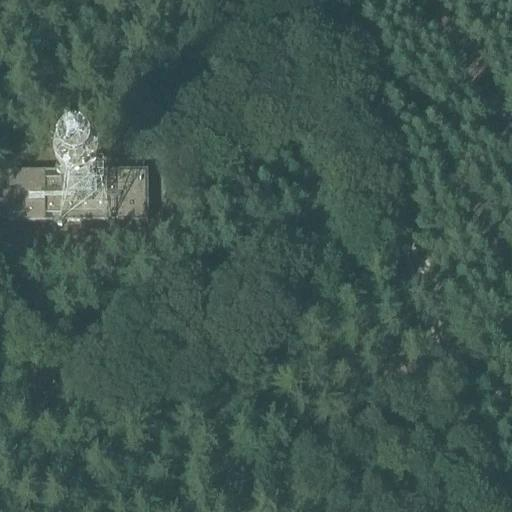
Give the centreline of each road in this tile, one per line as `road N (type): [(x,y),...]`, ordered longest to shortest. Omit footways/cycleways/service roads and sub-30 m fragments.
road 1 (track): [(317,0),(415,286)]
road 2 (unclassified): [(415,286),(505,511)]
